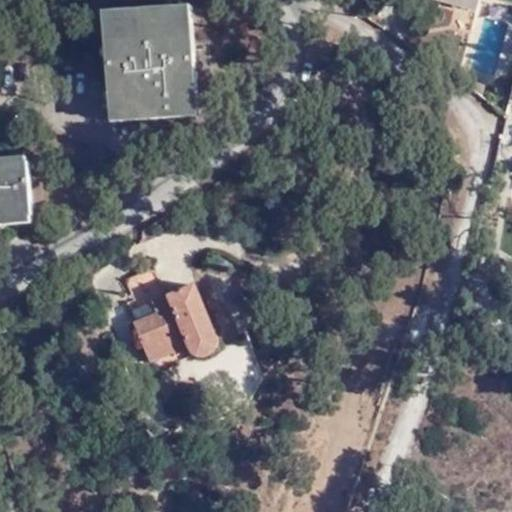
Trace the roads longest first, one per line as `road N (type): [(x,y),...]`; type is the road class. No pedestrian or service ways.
road 1 (residential): [(367,511),(481,122),(296,2)]
road 2 (residential): [(0,293),(230,147),(302,56),(296,2)]
